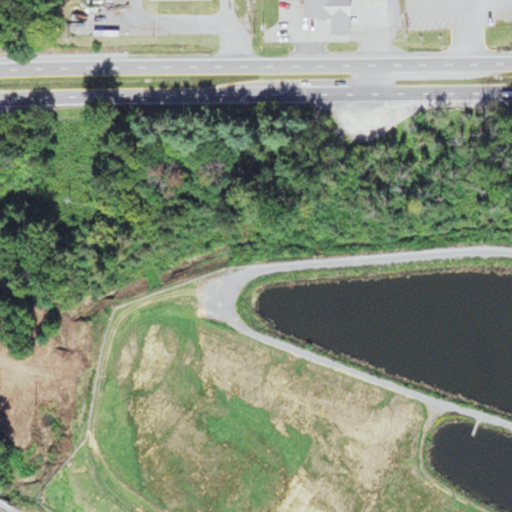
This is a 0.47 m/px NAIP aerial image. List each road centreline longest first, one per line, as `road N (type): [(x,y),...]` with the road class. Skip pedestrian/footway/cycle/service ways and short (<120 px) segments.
road 1 (trunk): [(0,98),(511,92)]
road 2 (trunk): [(511,63),(0,69)]
